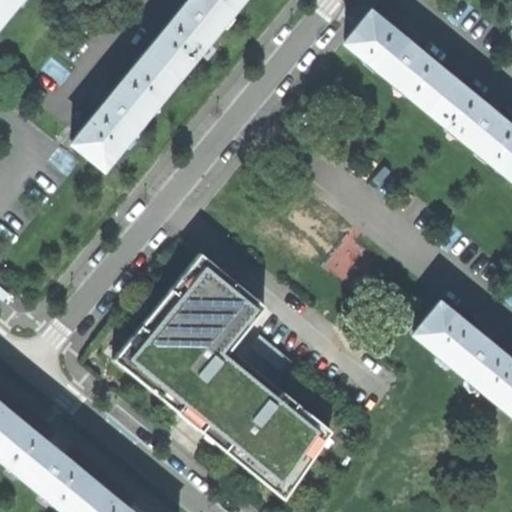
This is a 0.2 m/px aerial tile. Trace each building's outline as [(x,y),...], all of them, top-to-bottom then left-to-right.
[(0,0),(0,11),(9,0),(0,0)] [(173,74),(234,0),(178,0),(177,2),(172,8),(176,11),(144,49),(173,74)] [(341,38),(424,105),(448,76),(411,46),(413,44),(408,40),(403,36),(401,38),(365,8),(341,38)] [(95,166),(173,74),(144,49),(110,90),(106,87),(101,94),(97,99),(100,102),(67,142),(95,166)] [(424,105),(505,172),(511,162),(511,129),(491,112),(493,109),(490,106),(484,101),(482,104),(448,76),(424,105)] [(193,423),(284,495),(335,431),(231,348),(266,305),(200,253),(114,360),(193,423)] [(408,333),(509,415),(511,410),(511,368),(485,346),(487,344),(481,339),(475,334),(473,337),(432,305),(408,333)] [(0,429),(9,419),(0,410),(0,429)] [(0,429),(0,462),(60,511),(65,511),(89,484),(56,457),(58,454),(51,449),(44,443),(42,446),(9,419),(0,429)] [(129,511),(127,510),(125,511),(122,511),(89,484),(65,511),(129,511)]
